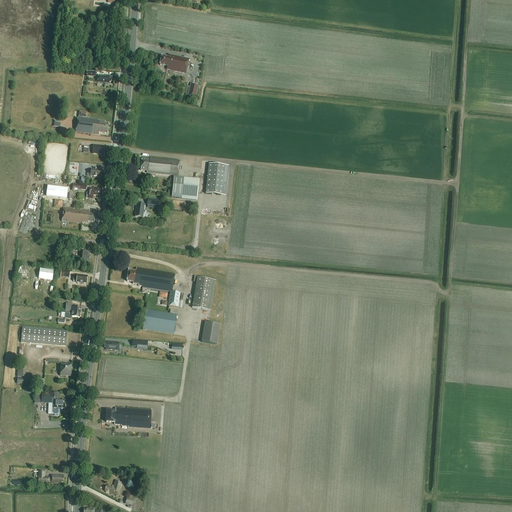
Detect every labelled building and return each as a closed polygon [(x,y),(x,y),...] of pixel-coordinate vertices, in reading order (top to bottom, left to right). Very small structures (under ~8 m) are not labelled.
[(167,67),(166,70),(186,74),(189,60),(169,55),(168,58),(161,56),(159,65),(167,67)] [(196,98),(198,85),(191,84),(190,87),(187,87),(185,94),(188,95),(188,96),(196,98)] [(77,118),(75,132),(99,135),(99,133),(107,134),(108,124),(105,123),(105,121),(87,119),(88,112),(79,111),(78,118),(77,118)] [(93,145),(92,154),(103,155),(103,153),(105,153),(106,148),(103,148),(103,146),(93,145)] [(142,160),(141,171),(147,171),(147,173),(177,176),(179,161),(151,159),(150,160),(142,160)] [(221,195),(224,166),(209,164),(206,194),(221,195)] [(91,177),(100,178),(101,170),(91,169),(91,177)] [(172,194),(171,198),(196,200),(198,180),(173,177),(172,190),(172,194)] [(49,185),(49,194),(64,196),(64,186),(49,185)] [(88,189),(88,199),(93,199),(93,195),(101,196),(102,189),(94,188),(94,189),(88,189)] [(54,208),(62,208),(62,200),(54,200),(54,208)] [(143,214),(143,213),(144,205),(136,204),(135,217),(142,218),(142,219),(146,219),(147,214),(143,214)] [(63,208),(61,221),(82,224),(82,222),(88,223),(88,222),(94,222),(95,214),(89,214),(89,211),(63,208)] [(81,251),(80,261),(90,262),(91,252),(81,251)] [(51,282),(52,270),(43,268),(43,271),(39,270),(38,280),(51,282)] [(142,288),(170,292),(172,293),(174,275),(136,269),(136,272),(128,271),(127,282),(133,283),(133,285),(139,286),(138,287),(142,287),(142,288)] [(73,275),(73,281),(76,282),(76,283),(87,284),(87,276),(77,275),(77,276),(73,275)] [(197,278),(192,308),(211,311),(216,281),(197,278)] [(172,293),(170,292),(168,306),(182,308),(182,302),(179,301),(180,294),(172,293)] [(66,311),(80,313),(81,308),(72,307),(73,305),(67,304),(66,311)] [(38,316),(46,316),(47,309),(38,308),(38,316)] [(80,318),(80,313),(66,311),(65,319),(71,319),(71,317),(80,318)] [(173,335),(174,331),(176,315),(145,311),(142,330),(173,335)] [(204,322),(201,342),(218,344),(221,324),(204,322)] [(22,328),(21,343),(66,347),(67,332),(22,328)] [(106,350),(119,351),(119,343),(107,342),(106,344),(104,344),(104,348),(106,348),(106,350)] [(60,364),(59,376),(71,377),(71,364),(60,364)] [(26,368),(25,368),(18,367),(18,377),(26,378),(26,368)] [(35,393),(42,393),(45,393),(45,380),(35,380),(35,393)] [(54,415),(57,415),(58,414),(58,409),(65,409),(65,401),(59,401),(59,393),(54,393),(54,394),(45,393),(42,393),(42,399),(41,403),(54,404),(53,413),(54,415)] [(107,411),(106,422),(115,423),(115,424),(125,425),(125,427),(150,429),(151,411),(116,408),(115,411),(107,411)] [(51,476),(51,479),(50,479),(50,477),(45,477),(45,472),(38,472),(38,484),(49,484),(49,483),(51,483),(51,484),(61,484),(61,483),(64,483),(64,476),(51,476)] [(106,492),(116,495),(118,496),(121,484),(116,482),(114,487),(108,485),(107,486),(106,486),(105,491),(106,491),(106,492)]
